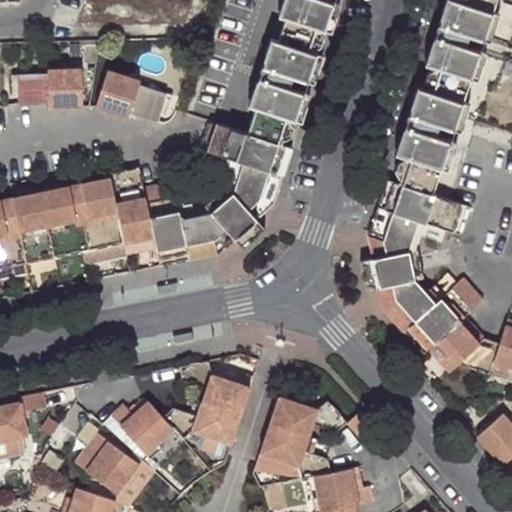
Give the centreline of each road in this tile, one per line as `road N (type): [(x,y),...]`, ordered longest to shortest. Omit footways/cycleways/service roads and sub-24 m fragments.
road 1 (residential): [(293,283),(491,511)]
road 2 (residential): [(0,350),(293,283)]
road 3 (residential): [(293,283),(390,0)]
road 4 (residential): [(0,160),(124,137)]
